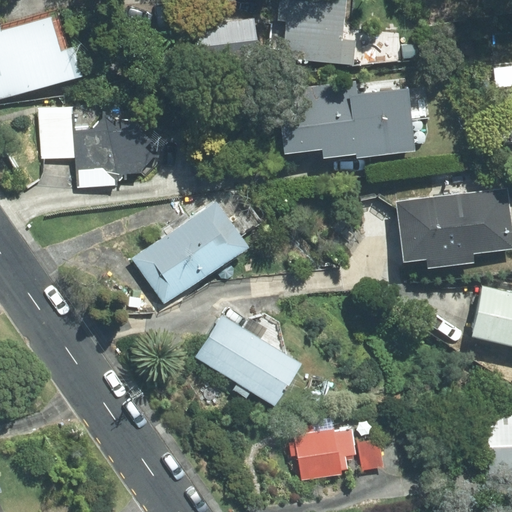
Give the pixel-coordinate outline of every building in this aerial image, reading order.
[(346,0),(280,0),(279,20),(287,21),(285,58),(342,62),(346,0)] [(0,98),(86,76),(79,46),(64,51),(55,15),(2,29),(0,17),(0,98)] [(262,19),(198,21),(199,62),(263,60),(262,19)] [(282,91),(289,149),(324,144),(326,159),(418,148),(409,76),(282,91)] [(74,128),(73,111),(39,111),(40,156),(75,154),(76,172),(103,171),(115,182),(124,174),(143,173),(143,170),(157,156),(148,147),(154,141),(141,129),(141,119),(119,120),(120,127),(117,127),(105,116),(94,128),(74,128)] [(511,234),(507,190),(396,202),(403,264),(511,251),(511,234)] [(215,198),(131,257),(163,302),(247,244),(215,198)] [(511,288),(479,282),(468,332),(511,342),(511,288)] [(300,363),(220,314),(193,357),(274,406),(300,363)] [(334,426),(332,415),(297,421),(299,432),(292,433),(299,479),(340,473),(338,455),(354,452),(349,424),(334,426)] [(511,415),(464,416),(464,440),(487,440),(488,476),(511,475),(511,415)] [(393,438),(392,428),(379,430),(381,440),(393,438)]
